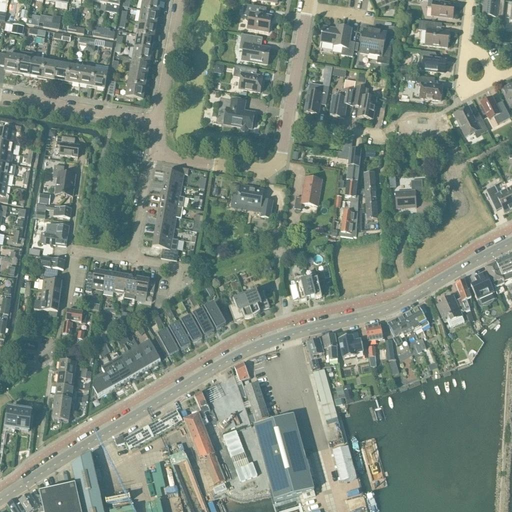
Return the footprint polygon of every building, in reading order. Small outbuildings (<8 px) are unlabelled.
[(9,0),(5,24),(8,24),(14,25),(18,3),(13,2),(13,0),(9,0)] [(107,0),(107,6),(105,13),(118,16),(120,0),(107,0)] [(143,0),(141,12),(158,15),(161,2),(149,0),(143,0)] [(434,0),(419,0),(419,2),(428,3),(427,9),(432,10),(431,17),(453,20),(454,6),(434,3),(434,0)] [(498,0),(484,0),(482,17),(496,19),(495,23),(502,24),(505,2),(499,1),(498,0)] [(245,6),(243,17),(247,17),(246,22),(247,23),(249,24),(248,31),(269,34),(271,18),(263,17),(262,15),(262,10),(263,10),(263,9),(245,6)] [(141,12),(139,24),(156,27),(158,15),(141,12)] [(419,23),(418,32),(427,33),(425,47),(447,50),(449,33),(434,32),(434,24),(419,23)] [(156,27),(139,24),(137,36),(154,40),(156,27)] [(352,30),(337,28),(336,31),(324,28),(323,33),(322,33),(321,36),(322,36),(321,43),(334,45),(334,47),(343,49),(341,57),(353,59),(355,44),(349,43),(352,30)] [(386,34),(364,30),(359,55),(378,58),(377,65),(389,67),(392,49),(385,48),(386,34)] [(102,34),(101,39),(109,40),(114,41),(115,34),(110,33),(109,35),(102,34)] [(154,40),(137,36),(135,49),(152,52),(154,40)] [(242,36),(239,51),(244,52),(243,57),(242,63),(248,63),(267,67),(270,49),(255,47),(257,39),(242,36)] [(152,52),(135,49),(133,61),(150,64),(152,52)] [(18,75),(30,78),(33,60),(34,55),(22,53),(21,58),(18,75)] [(418,72),(422,72),(444,75),(446,62),(434,60),(435,54),(420,53),(418,72)] [(5,73),(18,75),(21,58),(3,55),(0,67),(6,68),(5,73)] [(30,78),(42,80),(45,62),(33,60),(30,78)] [(150,64),(133,61),(130,74),(147,77),(150,64)] [(45,62),(42,80),(47,81),(47,84),(55,85),(58,65),(45,62)] [(58,65),(55,85),(62,86),(62,83),(67,84),(70,67),(58,65)] [(83,69),(70,67),(67,84),(80,86),(83,69)] [(252,70),(235,67),(233,78),(241,80),(239,91),(260,95),(263,79),(251,77),(252,70)] [(95,71),(83,69),(80,86),(92,88),(95,71)] [(108,73),(95,71),(92,88),(105,91),(108,73)] [(145,89),(147,77),(130,74),(128,86),(145,89)] [(422,86),(420,100),(441,103),(443,88),(430,86),(431,79),(417,78),(416,85),(422,86)] [(346,106),(352,107),(355,88),(356,83),(346,82),(342,100),(334,98),(330,118),(344,120),(346,106)] [(116,84),(110,83),(107,96),(114,97),(116,84)] [(511,84),(500,90),(506,102),(510,109),(511,108),(511,84)] [(308,93),(305,113),(318,116),(321,103),(326,104),(329,89),(323,87),(310,85),(308,93)] [(143,102),(145,89),(128,86),(126,99),(143,102)] [(369,91),(355,88),(352,107),(360,109),(358,119),(373,121),(376,100),(367,99),(369,91)] [(511,120),(502,103),(496,107),(492,99),(487,102),(486,100),(481,103),(482,104),(481,105),(489,121),(493,119),(497,127),(511,120)] [(243,113),(245,103),(232,101),(231,111),(227,110),(224,126),(242,129),(242,131),(243,133),(246,133),(248,132),(248,130),(251,131),(254,115),(243,113)] [(475,121),(468,109),(454,117),(465,139),(475,134),(477,139),(488,133),(481,118),(475,121)] [(0,131),(0,142),(14,145),(16,134),(20,135),(21,129),(10,127),(8,133),(0,131)] [(61,157),(78,159),(79,148),(74,148),(75,140),(58,138),(56,151),(61,152),(61,157)] [(0,142),(0,153),(13,156),(19,157),(21,146),(14,145),(0,142)] [(350,152),(347,183),(357,185),(359,169),(361,153),(351,152),(350,152)] [(11,166),(13,156),(0,153),(0,164),(11,167),(11,166)] [(0,164),(0,175),(9,177),(14,178),(16,167),(11,166),(11,167),(0,164)] [(64,169),(55,167),(53,180),(58,181),(56,196),(63,197),(63,198),(65,198),(65,197),(72,198),(74,189),(73,189),(74,184),(75,177),(63,175),(64,169)] [(166,173),(164,184),(182,187),(184,176),(188,177),(189,171),(177,169),(176,175),(166,173)] [(9,177),(0,175),(0,186),(7,188),(9,177)] [(374,175),(364,175),(365,191),(375,190),(374,175)] [(322,182),(305,179),(302,199),(296,198),(294,210),(301,211),(302,205),(317,208),(322,182)] [(412,192),(395,193),(396,211),(417,209),(416,201),(424,201),(422,182),(411,183),(412,192)] [(353,204),(358,204),(359,198),(356,197),(357,185),(347,183),(345,199),(348,199),(348,204),(350,204),(353,204)] [(164,184),(162,195),(180,198),(182,187),(164,184)] [(511,200),(504,185),(486,194),(495,211),(501,208),(502,210),(505,216),(511,212),(511,200)] [(0,186),(0,204),(8,206),(9,199),(9,198),(7,195),(6,195),(7,188),(0,186)] [(234,198),(232,209),(245,211),(246,206),(261,209),(263,192),(247,189),(247,188),(243,187),(242,188),(241,188),(239,198),(234,198)] [(375,190),(365,191),(366,206),(376,205),(375,190)] [(180,198),(162,195),(160,206),(183,210),(185,199),(180,198)] [(264,201),(261,218),(270,220),(273,203),(264,201)] [(344,214),(343,224),(353,225),(352,228),(357,228),(358,213),(358,204),(353,204),(350,204),(349,215),(344,214)] [(376,205),(366,206),(366,207),(367,222),(378,221),(376,205)] [(181,220),(183,210),(160,206),(159,216),(176,219),(176,220),(181,220)] [(54,213),(54,218),(70,220),(71,210),(47,207),(46,211),(54,213)] [(174,230),(176,220),(176,219),(159,216),(157,227),(174,230)] [(195,223),(193,233),(197,234),(200,235),(202,224),(199,223),(195,223)] [(353,225),(343,224),(341,238),(353,240),(353,239),(356,239),(357,228),(352,228),(353,225)] [(47,225),(46,235),(54,236),(68,238),(69,228),(53,226),(47,225)] [(157,227),(155,238),(173,241),(174,230),(157,227)] [(42,235),(40,245),(53,247),(54,236),(46,235),(42,235)] [(68,238),(54,236),(53,247),(66,248),(68,238)] [(155,238),(153,249),(163,251),(161,260),(177,263),(179,253),(176,253),(178,242),(173,241),(155,238)] [(511,258),(511,255),(495,263),(496,265),(496,266),(504,285),(511,281),(511,276),(511,275),(511,258)] [(63,272),(65,262),(43,259),(42,269),(63,272)] [(502,287),(504,286),(505,286),(496,266),(486,270),(497,296),(505,293),(502,287)] [(45,271),(44,280),(57,281),(58,273),(45,271)] [(88,282),(86,293),(92,294),(92,290),(103,292),(107,274),(95,272),(95,275),(87,274),(86,282),(88,282)] [(114,294),(117,276),(107,274),(103,292),(114,294)] [(305,277),(311,300),(314,299),(315,301),(322,299),(317,279),(316,274),(305,277)] [(477,302),(495,295),(486,275),(475,279),(477,285),(471,288),(477,302)] [(114,294),(125,296),(128,278),(117,276),(114,294)] [(307,301),(311,300),(305,277),(294,279),(296,284),(295,284),(296,288),(290,289),(293,304),(299,302),(300,304),(307,302),(307,301)] [(136,298),(139,280),(128,278),(125,296),(124,300),(135,302),(136,298)] [(150,282),(139,280),(136,298),(147,300),(148,294),(153,295),(156,284),(150,283),(150,282)] [(43,292),(60,295),(62,283),(44,281),(43,292)] [(459,283),(456,285),(461,300),(465,314),(466,313),(470,324),(474,323),(473,319),(467,302),(468,302),(468,304),(472,302),(465,281),(463,282),(463,281),(459,282),(459,283)] [(215,295),(211,288),(206,291),(210,298),(215,295)] [(256,291),(244,295),(246,300),(253,319),(257,317),(260,315),(260,314),(270,310),(269,308),(265,298),(264,296),(258,298),(258,296),(256,291)] [(35,302),(34,311),(58,314),(60,295),(43,292),(41,303),(35,302)] [(234,307),(228,310),(234,324),(245,320),(245,321),(249,320),(253,319),(246,300),(244,295),(233,300),(235,305),(233,305),(234,307)] [(193,308),(198,305),(194,297),(189,300),(193,308)] [(443,305),(437,308),(445,325),(450,323),(451,324),(462,320),(461,316),(465,314),(461,300),(455,303),(453,298),(449,300),(442,303),(443,305)] [(182,305),(177,307),(182,315),(186,312),(182,305)] [(206,313),(204,314),(203,314),(213,331),(214,331),(215,330),(217,332),(226,326),(214,305),(205,311),(206,313)] [(417,310),(411,313),(421,331),(428,327),(429,327),(429,326),(419,308),(417,310)] [(86,325),(87,314),(68,311),(67,322),(67,324),(64,324),(63,335),(72,337),(73,323),(86,325)] [(171,312),(166,314),(170,322),(175,319),(171,312)] [(194,319),(192,321),(191,321),(201,338),(202,338),(204,337),(205,339),(215,333),(214,331),(213,331),(203,314),(204,314),(203,312),(193,318),(194,319)] [(411,313),(403,317),(412,333),(414,332),(414,334),(421,331),(411,313)] [(403,317),(396,321),(403,336),(404,337),(412,333),(403,317)] [(159,318),(154,321),(158,328),(163,326),(159,318)] [(190,345),(192,343),(193,345),(203,340),(202,338),(201,338),(191,321),(192,321),(191,319),(181,325),(182,326),(180,327),(180,328),(190,345)] [(388,325),(395,340),(394,340),(397,347),(403,345),(399,338),(403,336),(396,321),(388,325)] [(190,345),(180,328),(180,327),(179,326),(169,331),(170,333),(168,334),(178,352),(178,351),(180,350),(181,352),(191,347),(190,345)] [(380,326),(366,328),(367,337),(368,343),(382,342),(380,326)] [(145,334),(142,328),(137,331),(140,337),(145,334)] [(179,353),(178,351),(178,352),(168,334),(167,333),(158,338),(170,359),(179,353)] [(121,340),(125,346),(130,343),(126,337),(121,340)] [(335,337),(323,340),(325,352),(328,352),(329,364),(338,363),(337,350),(338,350),(335,337)] [(339,340),(343,360),(357,357),(357,355),(363,354),(361,341),(355,342),(354,337),(339,340)] [(422,340),(418,342),(419,346),(422,352),(426,351),(422,340)] [(311,371),(312,371),(313,373),(320,371),(317,361),(325,359),(320,342),(318,342),(317,341),(313,343),(312,344),(307,346),(312,362),(309,363),(311,371)] [(392,342),(385,343),(387,362),(394,362),(392,342)] [(140,350),(151,369),(161,363),(150,345),(140,350)] [(103,351),(106,357),(111,354),(107,348),(103,351)] [(131,356),(142,375),(151,369),(140,350),(131,356)] [(102,359),(106,357),(103,351),(98,353),(102,359)] [(121,361),(132,380),(142,375),(131,356),(121,361)] [(61,364),(59,376),(75,379),(77,366),(76,366),(73,366),(73,361),(66,360),(65,365),(61,364)] [(115,372),(123,385),(132,380),(121,361),(112,367),(115,372)] [(250,380),(244,365),(235,369),(240,383),(250,380)] [(123,385),(115,372),(112,367),(102,372),(103,374),(104,374),(114,391),(123,385)] [(104,374),(103,374),(96,379),(94,392),(98,400),(114,391),(104,374)] [(59,376),(57,389),(73,391),(77,391),(79,379),(75,379),(59,376)] [(266,420),(269,419),(258,385),(244,389),(255,422),(256,424),(266,420)] [(73,391),(57,389),(56,401),(72,403),(73,391)] [(200,415),(184,422),(212,491),(239,481),(210,411),(205,397),(204,396),(195,401),(200,415)] [(70,415),(72,403),(56,401),(54,413),(70,415)] [(6,430),(18,432),(22,404),(17,404),(15,412),(9,411),(6,430)] [(22,404),(18,432),(29,433),(32,414),(26,413),(27,405),(22,404)] [(177,412),(124,441),(130,451),(182,422),(177,412)] [(69,424),(70,415),(54,413),(53,422),(69,424)] [(294,417),(255,428),(275,503),(314,492),(294,417)] [(124,440),(123,439),(123,437),(115,441),(117,448),(125,445),(124,440)] [(41,498),(40,498),(43,511),(103,511),(95,470),(101,469),(94,453),(90,456),(72,467),(77,488),(72,489),(71,486),(62,488),(61,486),(47,489),(49,495),(41,496),(41,498)] [(19,503),(23,511),(37,511),(38,511),(37,511),(43,511),(40,498),(32,500),(30,496),(25,499),(24,499),(21,501),(21,502),(19,503)] [(23,511),(19,503),(17,500),(7,506),(11,511),(23,511)]
